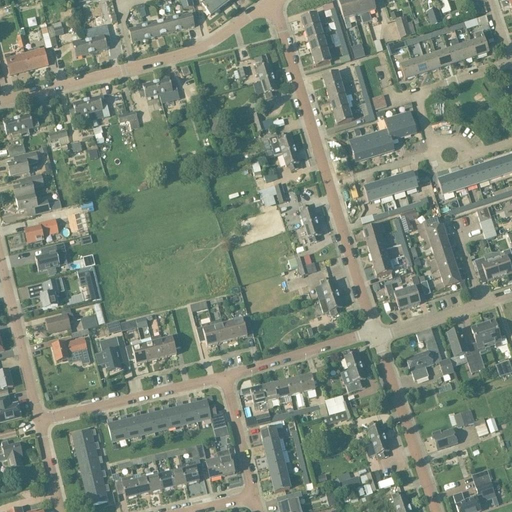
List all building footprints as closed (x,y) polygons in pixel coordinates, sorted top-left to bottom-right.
[(191,0),(179,0),(183,11),(194,9),(191,0)] [(205,0),(207,2),(201,6),(210,17),(221,9),(214,0),(205,0)] [(230,0),(214,0),(221,9),(232,1),(230,0)] [(348,20),(354,18),(348,0),(345,0),(342,1),(341,0),(337,0),(338,2),(343,21),(344,21),(346,30),(351,29),(348,20)] [(348,0),(354,18),(360,16),(363,25),(367,24),(359,0),(348,0)] [(359,0),(367,24),(371,22),(369,14),(375,12),(371,0),(359,0)] [(446,2),(439,4),(443,15),(450,13),(446,2)] [(329,11),(333,24),(338,22),(334,9),(329,11)] [(437,10),(427,13),(432,28),(442,25),(437,10)] [(47,31),(52,49),(52,51),(57,50),(55,38),(64,36),(61,24),(53,26),(50,14),(43,16),(46,29),(47,31)] [(118,31),(114,15),(110,16),(111,24),(109,24),(111,33),(118,31)] [(182,15),(174,17),(178,32),(194,28),(191,16),(183,18),(182,15)] [(304,32),(319,28),(316,16),(301,20),(304,32)] [(167,22),(160,24),(163,37),(178,32),(174,17),(166,19),(167,22)] [(464,24),(466,29),(467,32),(478,28),(478,29),(488,26),(486,18),(476,21),(476,20),(464,24)] [(397,28),(407,25),(405,19),(395,22),(397,28)] [(338,22),(333,24),(337,35),(341,34),(338,22)] [(151,23),(143,25),(147,41),(163,37),(160,24),(152,26),(151,23)] [(466,29),(464,24),(452,28),(454,33),(466,29)] [(132,45),(147,41),(143,25),(135,27),(136,30),(128,32),(132,45)] [(399,34),(408,31),(407,25),(397,28),(399,34)] [(304,32),(308,44),(323,40),(319,28),(304,32)] [(452,28),(441,32),(442,37),(454,33),(452,28)] [(46,50),(52,49),(47,31),(41,32),(46,50)] [(399,34),(400,40),(410,37),(408,31),(399,34)] [(337,35),(340,47),(345,46),(341,34),(337,35)] [(471,44),(475,59),(488,55),(481,34),(474,37),(476,43),(471,44)] [(88,42),(91,55),(107,51),(103,35),(95,37),(96,40),(88,42)] [(429,36),(417,39),(419,44),(430,40),(429,36)] [(417,39),(405,43),(407,48),(419,44),(417,39)] [(308,44),(312,56),(326,51),(323,40),(308,44)] [(76,59),(91,55),(88,42),(80,44),(79,41),(71,44),(76,59)] [(376,54),(383,52),(379,41),(373,43),(376,54)] [(395,52),(407,48),(405,43),(393,47),(392,44),(387,46),(391,58),(396,56),(395,52)] [(471,44),(459,48),(464,63),(475,59),(471,44)] [(459,48),(447,52),(452,67),(464,63),(459,48)] [(24,55),(29,71),(48,66),(44,50),(24,55)] [(330,64),(326,51),(312,56),(315,68),(330,64)] [(363,52),(353,55),(354,61),(365,58),(363,52)] [(447,52),(435,56),(440,70),(452,67),(447,52)] [(10,76),(29,71),(24,55),(11,59),(10,54),(5,55),(6,61),(10,76)] [(339,59),(341,65),(350,62),(348,56),(339,59)] [(435,56),(424,59),(428,74),(440,70),(435,56)] [(424,59),(412,63),(417,78),(428,74),(424,59)] [(256,70),(260,83),(273,80),(269,67),(266,67),(265,63),(255,65),(256,70)] [(404,82),(417,78),(412,63),(400,67),(404,82)] [(245,69),(239,71),(241,79),(248,77),(246,71),(246,69),(245,69)] [(326,91),(341,86),(337,74),(322,79),(326,91)] [(156,84),(159,97),(172,93),(171,90),(176,89),(174,82),(169,83),(169,80),(156,84)] [(273,80),(260,83),(266,101),(275,98),(274,94),(277,93),(273,80)] [(146,100),(159,97),(156,84),(142,87),(143,90),(138,92),(140,98),(145,97),(146,100)] [(326,91),(329,103),(344,98),(341,86),(326,91)] [(109,107),(123,102),(119,93),(105,98),(109,107)] [(190,98),(193,111),(202,109),(199,96),(190,98)] [(372,100),(373,106),(385,103),(383,97),(372,100)] [(99,98),(86,102),(89,115),(103,112),(102,109),(107,108),(105,100),(100,101),(99,98)] [(329,103),(333,115),(348,110),(352,109),(350,103),(346,104),(344,98),(329,103)] [(76,119),(89,115),(86,102),(72,105),(73,108),(68,109),(71,120),(75,118),(76,119)] [(385,103),(373,106),(375,112),(386,108),(385,103)] [(369,104),(365,105),(360,107),(365,125),(375,122),(369,104)] [(350,116),(348,110),(333,115),(337,127),(354,121),(352,115),(350,116)] [(135,113),(127,115),(131,130),(139,128),(135,113)] [(253,116),(255,124),(262,122),(259,114),(253,116)] [(410,114),(398,118),(404,138),(416,134),(410,114)] [(133,138),(131,130),(127,115),(118,117),(120,126),(119,126),(121,137),(124,137),(125,140),(133,138)] [(19,133),(21,139),(29,137),(28,131),(39,128),(36,118),(30,119),(30,117),(16,120),(19,133)] [(384,122),(387,132),(388,137),(389,137),(391,142),(404,138),(398,118),(384,122)] [(12,141),(21,139),(19,133),(16,120),(3,124),(3,126),(0,127),(0,137),(0,138),(11,136),(12,141)] [(212,131),(211,135),(217,137),(218,133),(219,134),(223,123),(215,120),(211,131),(212,131)] [(262,122),(255,124),(258,133),(264,131),(262,122)] [(96,145),(103,143),(99,128),(92,130),(96,145)] [(62,151),(62,152),(68,151),(66,145),(69,144),(66,131),(57,133),(62,151)] [(388,137),(387,132),(374,135),(381,155),(393,151),(391,142),(389,137),(388,137)] [(50,154),(62,151),(57,133),(48,135),(49,142),(47,142),(50,154)] [(282,156),(295,152),(291,139),(288,140),(286,135),(277,138),(282,156)] [(374,135),(362,139),(368,159),(381,155),(374,135)] [(355,163),(368,159),(362,139),(349,143),(355,163)] [(81,153),(79,143),(71,145),(73,154),(81,153)] [(9,159),(25,154),(22,146),(7,150),(9,159)] [(96,152),(89,154),(90,161),(98,159),(96,152)] [(299,165),(295,152),(282,156),(286,169),(289,168),(290,173),(297,171),(296,166),(299,165)] [(29,174),(29,175),(27,167),(38,164),(35,154),(18,158),(20,164),(7,167),(10,179),(22,176),(23,180),(30,178),(29,174)] [(511,170),(508,159),(497,163),(501,178),(511,174),(511,170)] [(497,163),(485,167),(490,182),(501,178),(497,163)] [(485,167),(473,171),(478,186),(490,182),(485,167)] [(473,171),(461,175),(466,190),(478,186),(473,171)] [(412,175),(400,179),(405,194),(417,190),(412,175)] [(461,175),(449,179),(454,194),(466,190),(461,175)] [(16,202),(34,198),(32,190),(43,187),(41,181),(45,180),(44,176),(24,181),(25,187),(13,190),(16,202)] [(400,179),(388,182),(392,197),(405,194),(400,179)] [(442,197),(454,194),(449,179),(437,183),(442,197)] [(388,182),(376,186),(380,201),(392,197),(388,182)] [(368,205),(380,201),(376,186),(363,190),(368,205)] [(267,191),(270,198),(283,194),(281,187),(267,191)] [(289,193),(283,194),(270,198),(264,200),(267,210),(273,208),(273,207),(286,204),(286,205),(292,203),(289,193)] [(506,194),(494,198),(496,202),(507,198),(506,194)] [(36,205),(34,198),(16,202),(19,214),(31,211),(32,217),(53,212),(52,208),(48,209),(47,203),(36,205)] [(494,198),(483,202),(484,206),(496,202),(494,198)] [(483,202),(471,205),(472,210),(484,206),(483,202)] [(471,205),(459,209),(461,214),(472,210),(471,205)] [(304,228),(316,224),(312,211),(310,212),(308,207),(298,210),(304,228)] [(459,209),(448,213),(449,217),(461,214),(459,209)] [(476,212),(479,224),(491,220),(487,209),(476,212)] [(415,212),(399,217),(405,234),(411,232),(411,230),(412,230),(411,228),(410,228),(408,221),(410,221),(410,223),(416,221),(415,219),(417,219),(415,212)] [(87,230),(84,214),(67,218),(71,234),(87,230)] [(424,245),(429,244),(449,237),(446,226),(441,227),(439,220),(417,227),(421,239),(422,239),(424,245)] [(491,220),(479,224),(481,230),(493,226),(491,220)] [(42,238),(57,234),(54,222),(39,225),(39,228),(24,232),(27,245),(43,242),(42,238)] [(320,237),(316,224),(304,228),(309,246),(319,243),(317,238),(320,237)] [(493,226),(481,230),(483,235),(494,232),(493,226)] [(366,244),(381,239),(378,227),(362,232),(366,244)] [(494,232),(483,235),(485,241),(496,237),(494,232)] [(431,249),(433,256),(453,249),(449,237),(429,244),(424,245),(423,246),(425,251),(431,249)] [(90,239),(80,241),(82,247),(91,244),(90,239)] [(366,244),(369,255),(385,251),(381,239),(366,244)] [(41,258),(35,260),(38,273),(47,271),(48,276),(56,274),(54,269),(59,268),(57,259),(65,257),(66,257),(63,246),(46,250),(48,257),(41,258)] [(429,264),(431,269),(457,260),(453,249),(433,256),(435,262),(429,264)] [(494,262),(499,280),(511,276),(511,275),(511,274),(511,250),(500,254),(502,260),(494,262)] [(369,255),(373,267),(388,262),(385,251),(369,255)] [(283,274),(306,267),(312,265),(309,256),(304,258),(280,266),(283,274)] [(83,259),(85,269),(94,267),(92,257),(83,259)] [(487,283),(499,280),(494,262),(486,265),(484,259),(474,263),(477,273),(481,285),(487,283)] [(438,271),(440,278),(461,272),(457,260),(431,269),(432,274),(438,271)] [(392,274),(388,262),(373,267),(376,279),(392,274)] [(306,267),(283,274),(282,274),(285,283),(309,276),(306,267)] [(92,269),(77,273),(78,280),(86,278),(92,303),(99,301),(92,269)] [(465,283),(461,272),(440,278),(443,285),(436,287),(438,292),(465,283)] [(414,289),(404,292),(409,309),(419,306),(415,292),(421,291),(417,278),(411,279),(414,289)] [(325,300),(337,296),(333,283),(330,284),(329,280),(319,283),(325,300)] [(40,298),(41,304),(39,305),(41,310),(43,309),(43,311),(61,307),(57,294),(63,293),(61,281),(42,286),(45,297),(40,298)] [(420,285),(424,297),(430,295),(426,283),(425,283),(420,285)] [(399,312),(409,309),(404,292),(394,295),(391,286),(385,287),(389,300),(395,299),(399,312)] [(337,296),(325,300),(319,303),(323,315),(329,313),(331,318),(340,315),(339,310),(342,309),(337,296)] [(48,337),(71,331),(69,325),(74,324),(72,316),(71,316),(70,311),(61,313),(62,317),(45,322),(48,337)] [(98,327),(94,316),(80,320),(83,331),(98,327)] [(232,324),(237,341),(247,338),(245,332),(251,331),(247,317),(241,319),(241,318),(231,320),(232,324)] [(145,319),(136,322),(138,330),(147,328),(145,319)] [(494,323),(482,327),(489,346),(500,342),(494,323)] [(112,324),(106,326),(109,336),(115,334),(112,324)] [(232,324),(222,326),(227,343),(237,341),(232,324)] [(222,326),(212,329),(217,346),(227,343),(222,326)] [(484,348),(489,346),(482,327),(471,330),(478,353),(485,350),(484,348)] [(207,349),(217,346),(212,329),(203,331),(202,329),(196,330),(199,344),(205,343),(207,349)] [(430,331),(422,334),(428,353),(433,366),(438,364),(443,378),(453,374),(449,361),(441,363),(430,331)] [(466,355),(464,348),(459,332),(452,335),(451,333),(445,335),(449,347),(450,346),(455,359),(466,355)] [(171,339),(161,342),(166,359),(176,356),(174,351),(180,349),(177,335),(170,337),(171,339)] [(160,337),(150,340),(152,344),(156,362),(166,359),(161,342),(160,337)] [(99,343),(107,374),(120,371),(118,363),(122,362),(116,339),(99,343)] [(64,344),(52,347),(56,364),(68,361),(69,364),(80,362),(83,361),(84,366),(90,365),(84,340),(64,345),(64,344)] [(150,340),(140,342),(146,364),(156,362),(152,344),(150,340)] [(136,367),(146,364),(140,342),(131,345),(130,343),(126,344),(126,345),(124,345),(129,362),(134,361),(136,367)] [(352,351),(343,354),(349,372),(361,368),(357,355),(354,356),(352,351)] [(428,353),(420,356),(424,369),(433,366),(428,353)] [(479,354),(473,356),(478,372),(484,370),(479,354)] [(428,379),(424,369),(420,356),(405,361),(410,374),(414,384),(428,379)] [(471,375),(478,372),(473,356),(465,358),(471,375)] [(496,367),(499,379),(511,374),(511,372),(509,363),(496,367)] [(315,370),(318,380),(328,377),(325,367),(315,370)] [(350,385),(345,387),(348,395),(365,390),(362,382),(365,381),(361,368),(349,372),(346,373),(350,385)] [(0,373),(0,394),(8,393),(7,390),(13,388),(8,371),(0,373)] [(450,381),(448,376),(443,378),(443,379),(437,381),(439,385),(450,381)] [(298,380),(302,395),(303,399),(308,398),(307,394),(314,392),(311,377),(298,380)] [(298,380),(286,383),(290,398),(302,395),(298,380)] [(286,383),(274,386),(278,401),(279,406),(284,405),(283,400),(290,398),(286,383)] [(440,395),(451,390),(449,384),(437,389),(440,395)] [(274,386),(262,389),(267,410),(268,411),(273,410),(273,408),(279,407),(279,406),(278,401),(274,386)] [(262,389),(250,392),(254,412),(259,411),(260,412),(267,410),(262,389)] [(7,398),(0,399),(0,424),(20,419),(17,405),(11,406),(9,405),(7,398)] [(342,398),(324,403),(329,417),(350,411),(350,409),(348,404),(348,403),(343,404),(342,398)] [(195,400),(189,402),(190,406),(192,406),(196,424),(211,420),(210,418),(210,417),(208,409),(206,402),(196,405),(195,400)] [(181,404),(175,405),(176,410),(178,409),(182,427),(196,424),(192,406),(190,406),(182,408),(181,404)] [(310,409),(306,410),(307,414),(314,413),(319,412),(317,404),(309,406),(310,409)] [(167,407),(161,409),(162,413),(164,412),(168,431),(182,427),(178,409),(176,410),(168,411),(167,407)] [(299,412),(294,413),(295,417),(307,414),(306,410),(305,407),(300,409),(299,411),(299,412)] [(153,411),(147,412),(148,416),(150,416),(154,434),(168,431),(164,412),(162,413),(154,415),(153,411)] [(329,418),(321,420),(323,428),(353,419),(351,411),(350,411),(329,417),(329,418)] [(478,439),(488,435),(483,420),(474,423),(470,412),(453,417),(452,415),(448,416),(452,431),(473,425),(478,439)] [(211,420),(213,432),(226,428),(222,415),(210,418),(211,420)] [(247,429),(270,423),(269,419),(268,415),(255,418),(253,418),(245,421),(247,429)] [(148,416),(136,419),(140,437),(154,434),(150,416),(148,416)] [(136,419),(122,423),(126,441),(140,437),(136,419)] [(486,423),(490,435),(498,433),(493,420),(486,423)] [(112,444),(126,441),(122,423),(107,426),(112,444)] [(263,445),(282,441),(279,430),(282,430),(281,423),(259,429),(263,445)] [(367,431),(372,444),(384,440),(380,427),(377,428),(375,423),(369,425),(370,430),(367,431)] [(431,435),(433,439),(437,452),(457,445),(456,442),(458,441),(456,437),(454,437),(452,430),(440,434),(440,432),(431,435)] [(75,451),(94,447),(90,433),(72,437),(75,451)] [(384,440),(372,444),(376,457),(378,462),(387,458),(386,454),(388,453),(384,440)] [(263,445),(266,457),(281,454),(285,453),(282,441),(263,445)] [(19,443),(8,446),(7,442),(1,443),(4,455),(0,455),(0,462),(8,460),(10,470),(23,467),(20,457),(22,456),(19,443)] [(196,448),(199,461),(205,460),(202,446),(196,448)] [(75,451),(79,465),(97,461),(94,447),(75,451)] [(196,448),(178,452),(179,457),(190,454),(192,463),(199,461),(196,448)] [(218,461),(222,478),(234,475),(228,452),(216,455),(218,461)] [(266,457),(269,469),(284,466),(281,454),(266,457)] [(79,465),(82,479),(100,475),(97,461),(79,465)] [(210,481),(222,478),(218,461),(206,464),(210,481)] [(181,467),(186,486),(199,484),(194,465),(190,466),(189,465),(181,467)] [(269,469),(272,481),(287,478),(284,466),(269,469)] [(177,473),(171,474),(174,489),(186,486),(181,467),(176,468),(177,473)] [(165,476),(158,477),(162,492),(174,489),(171,474),(170,475),(169,470),(165,471),(165,476)] [(152,474),(145,476),(150,495),(162,492),(158,477),(157,472),(152,474)] [(309,486),(306,473),(301,474),(304,487),(309,486)] [(373,474),(360,478),(362,486),(369,484),(369,485),(376,482),(373,474)] [(489,477),(482,479),(481,474),(470,477),(477,498),(480,497),(482,502),(497,497),(495,491),(500,490),(498,482),(491,484),(489,477)] [(82,479),(85,493),(104,489),(100,475),(82,479)] [(145,476),(133,479),(138,498),(150,495),(145,476)] [(325,477),(314,479),(316,487),(326,485),(325,477)] [(138,498),(133,479),(133,478),(115,482),(118,497),(124,495),(126,501),(138,498)] [(290,490),(287,478),(272,481),(275,494),(290,490)] [(361,487),(358,478),(341,484),(344,493),(361,487)] [(376,482),(369,485),(372,493),(379,491),(376,482)] [(372,495),(369,486),(347,493),(350,503),(372,495)] [(107,503),(104,489),(85,493),(89,508),(107,503)] [(278,506),(279,511),(300,511),(299,509),(304,508),(300,493),(286,497),(287,503),(278,506)] [(396,511),(405,511),(410,511),(405,498),(402,499),(401,494),(391,497),(396,511)] [(456,506),(457,511),(479,511),(475,498),(463,502),(461,495),(453,497),(456,506)]
